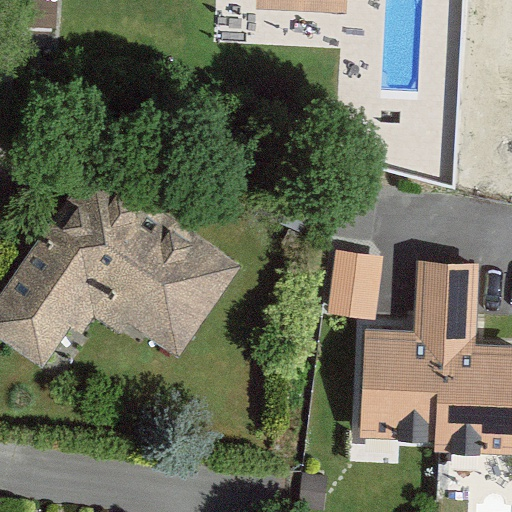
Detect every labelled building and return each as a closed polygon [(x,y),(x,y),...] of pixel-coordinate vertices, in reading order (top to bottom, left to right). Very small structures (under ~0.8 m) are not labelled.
[(261,0),(261,7),(343,12),(343,0),(261,0)] [(0,335),(3,338),(39,361),(81,296),(100,309),(180,360),(242,265),(90,167),(0,306),(0,335)] [(359,253),(337,251),(329,314),(358,317),(375,320),(383,257),(359,253)] [(477,267),(420,265),(418,341),(367,340),(364,431),(438,433),(437,448),(437,454),(511,455),(511,348),(475,347),(477,267)] [(329,476),(302,474),(299,509),(325,511),(329,476)]
